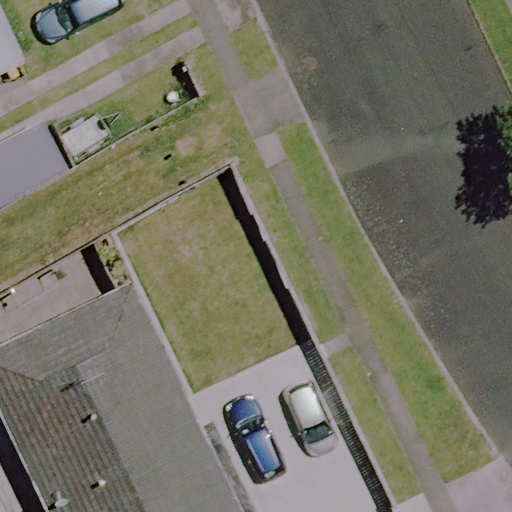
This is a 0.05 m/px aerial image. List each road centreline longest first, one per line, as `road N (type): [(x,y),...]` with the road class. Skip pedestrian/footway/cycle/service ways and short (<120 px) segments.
road 1 (track): [(426,104),(0,311)]
road 2 (residential): [(376,0),(511,298)]
